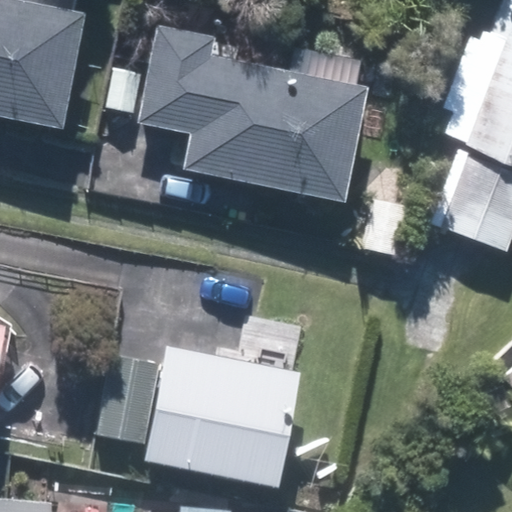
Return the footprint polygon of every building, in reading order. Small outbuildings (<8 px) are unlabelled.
[(0,0),(0,125),(54,137),(77,24),(66,21),(71,0),(0,0)] [(468,160),(439,233),(500,257),(511,225),(511,5),(502,2),(455,122),(467,127),(456,155),(468,160)] [(350,95),(357,67),(296,54),(290,84),(206,64),(211,47),(153,34),(132,127),(186,140),(177,176),(335,212),(361,98),(350,95)] [(425,206),(373,199),(366,252),(419,259),(425,206)] [(141,450),(137,470),(273,496),(295,381),(159,355),(157,370),(110,362),(96,441),(141,450)] [(511,372),(500,382),(511,395),(511,372)] [(47,511),(48,506),(5,502),(4,511),(47,511)]
